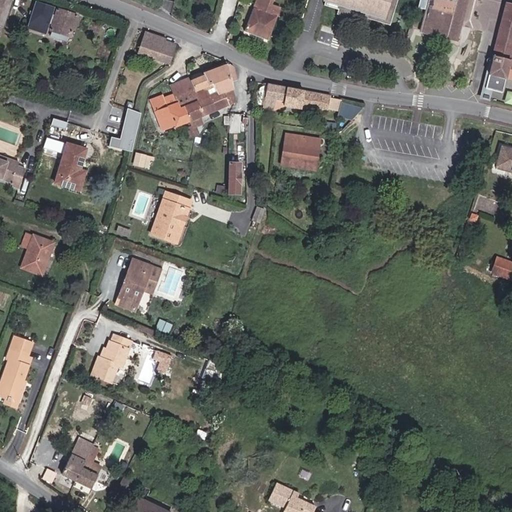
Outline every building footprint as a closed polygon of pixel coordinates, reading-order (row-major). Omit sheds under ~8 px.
[(0,0),(0,25),(2,26),(11,1),(8,0),(0,0)] [(270,6),(271,0),(255,0),(244,31),(267,40),(276,17),(267,13),(270,6)] [(383,17),(388,0),(325,0),(324,5),(339,9),(340,4),(355,9),(353,14),(368,18),(370,13),(383,17)] [(397,0),(388,0),(383,17),(392,20),(397,0)] [(425,10),(427,0),(419,0),(417,8),(425,10)] [(429,0),(422,31),(456,40),(465,0),(429,0)] [(56,9),(36,2),(32,13),(29,24),(49,31),(51,23),(52,23),(50,30),(68,36),(70,36),(77,15),(57,9),(55,16),(54,15),(56,9)] [(511,4),(506,3),(484,88),(490,90),(502,93),(506,78),(510,60),(511,53),(511,4)] [(355,9),(340,4),(339,9),(353,14),(355,9)] [(299,24),(301,18),(292,14),(290,20),(299,24)] [(49,31),(29,24),(27,31),(47,37),(49,31)] [(169,64),(175,45),(165,41),(166,39),(145,32),(137,53),(169,64)] [(236,80),(233,68),(227,64),(203,74),(204,75),(208,85),(212,84),(217,93),(217,95),(232,90),(230,81),(236,80)] [(208,85),(204,75),(193,80),(191,77),(190,78),(189,78),(199,101),(217,93),(212,84),(208,85)] [(199,101),(189,78),(170,86),(175,97),(179,108),(183,106),(189,122),(192,127),(192,128),(195,127),(202,123),(200,117),(236,102),(232,90),(217,95),(217,93),(199,101)] [(340,104),(341,100),(330,98),(330,96),(303,91),(287,88),(267,84),(263,109),(273,110),(275,100),(285,101),(284,105),(300,108),(300,107),(310,109),(313,109),(313,106),(328,110),(339,111),(339,109),(340,104)] [(189,122),(183,106),(179,108),(175,97),(165,102),(162,95),(151,100),(162,130),(173,126),(174,128),(189,122)] [(125,142),(129,122),(124,121),(119,140),(125,142)] [(315,163),(319,140),(297,136),(295,147),(301,148),(299,161),(315,163)] [(74,168),(80,148),(67,143),(55,183),(79,191),(85,171),(80,170),(74,168)] [(511,170),(511,150),(502,147),(496,166),(511,170)] [(148,167),(150,159),(153,160),(153,158),(136,154),(134,164),(148,167)] [(16,170),(17,166),(0,159),(0,179),(11,183),(10,185),(18,188),(24,172),(16,170)] [(239,194),(240,163),(229,163),(228,194),(239,194)] [(177,224),(183,207),(188,209),(191,201),(165,192),(159,209),(162,210),(157,224),(155,223),(150,234),(176,243),(182,225),(177,224)] [(259,223),(264,210),(257,207),(251,221),(259,223)] [(28,250),(33,235),(27,233),(21,247),(28,250)] [(41,275),(54,243),(33,235),(28,250),(21,268),(41,275)] [(511,280),(511,279),(511,263),(497,258),(492,273),(511,280)] [(160,270),(135,260),(132,267),(130,266),(126,277),(129,278),(125,287),(123,286),(116,305),(134,311),(142,290),(151,293),(160,270)] [(167,333),(170,326),(159,321),(156,328),(167,333)] [(121,367),(131,341),(114,335),(111,342),(109,341),(106,349),(103,358),(99,357),(98,357),(91,375),(111,382),(117,365),(121,367)] [(22,381),(30,358),(27,357),(32,343),(14,337),(7,358),(9,359),(0,384),(0,395),(6,398),(7,395),(18,400),(23,386),(19,385),(20,380),(22,381)] [(165,373),(172,356),(156,350),(153,359),(159,361),(156,370),(165,373)] [(220,365),(223,357),(213,352),(209,360),(220,365)] [(215,381),(220,367),(207,362),(202,375),(215,381)] [(95,407),(107,412),(112,402),(99,396),(95,407)] [(85,459),(91,447),(95,440),(89,437),(86,444),(78,440),(61,473),(75,481),(85,459)] [(92,463),(99,451),(91,447),(85,459),(92,463)] [(91,488),(100,470),(91,466),(92,463),(85,459),(75,481),(91,488)] [(367,479),(374,472),(368,467),(362,474),(367,479)] [(312,511),(315,506),(306,502),(296,498),(298,493),(276,483),(268,500),(284,508),(283,510),(287,511),(312,511)] [(167,511),(137,497),(130,511),(167,511)]
